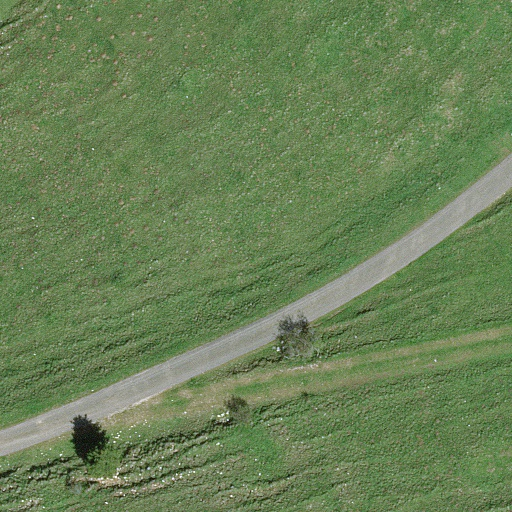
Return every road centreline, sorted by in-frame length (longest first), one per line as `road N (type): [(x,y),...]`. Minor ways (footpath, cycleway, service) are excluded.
road 1 (unclassified): [(0,445),(185,369),(333,295),(511,169)]
road 2 (track): [(92,410),(511,333)]
